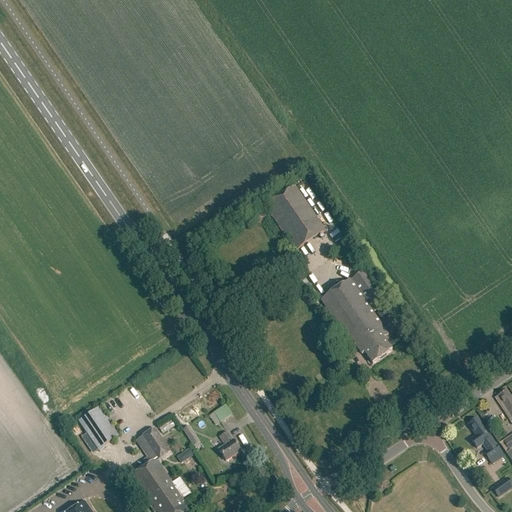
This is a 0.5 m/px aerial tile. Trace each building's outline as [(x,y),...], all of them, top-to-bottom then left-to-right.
[(265,208),(296,252),(325,232),(295,187),(265,208)] [(351,279),(373,313),(383,306),(378,299),(380,298),(362,272),(351,279)] [(354,348),(356,347),(362,356),(365,354),(373,365),(392,352),(384,339),(388,336),(350,282),(321,302),(349,342),(349,341),(354,348)] [(511,399),(506,392),(495,399),(511,423),(511,399)] [(209,411),(216,421),(229,412),(222,402),(209,411)] [(119,437),(99,408),(78,423),(98,451),(119,437)] [(484,454),(489,461),(501,453),(477,420),(468,426),(476,437),(471,441),(477,450),(483,445),(488,452),(484,454)] [(156,461),(131,478),(153,511),(188,511),(181,502),(183,500),(178,493),(157,461),(169,453),(155,432),(142,440),(156,461)] [(219,452),(226,463),(240,453),(227,434),(220,439),(226,447),(219,452)] [(187,440),(192,449),(199,445),(194,436),(187,440)] [(511,436),(503,442),(510,453),(508,454),(511,459),(511,436)] [(186,452),(190,458),(194,455),(190,449),(186,452)] [(492,490),(498,498),(511,488),(511,486),(507,479),(492,490)] [(91,511),(85,502),(70,511),(91,511)]
